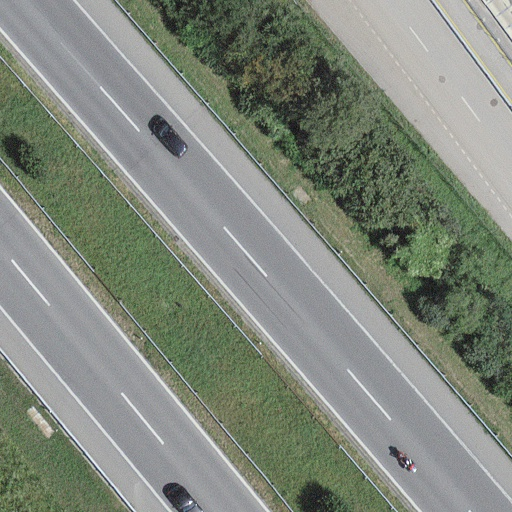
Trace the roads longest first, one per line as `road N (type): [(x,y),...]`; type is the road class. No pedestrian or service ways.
road 1 (motorway): [(453,511),(18,0)]
road 2 (motorway): [(0,254),(210,511)]
road 3 (unclassified): [(402,0),(511,150)]
